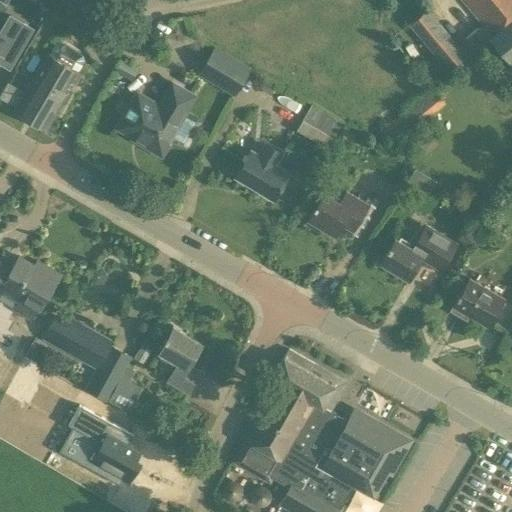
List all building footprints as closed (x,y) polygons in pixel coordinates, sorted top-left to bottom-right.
[(477,52),(491,39),(510,62),(511,60),(511,0),(461,0),(482,27),(477,27),(466,38),(477,52)] [(469,59),(428,8),(409,24),(450,74),(469,59)] [(0,64),(11,70),(36,27),(13,13),(0,34),(0,64)] [(55,44),(48,55),(47,55),(13,111),(46,130),(80,74),(78,73),(84,62),(83,56),(60,43),(55,44)] [(197,74),(235,96),(251,69),(214,46),(197,74)] [(137,94),(117,129),(161,155),(195,97),(172,84),(158,107),(137,94)] [(393,147),(445,103),(430,85),(401,109),(402,111),(379,130),(393,147)] [(313,103),(296,130),(326,148),(343,121),(313,103)] [(423,156),(443,140),(429,123),(409,139),(423,156)] [(288,172),(276,165),(284,152),(265,140),(256,153),(252,150),(235,178),(272,200),(288,172)] [(335,237),(342,226),(353,232),(370,203),(345,189),(338,201),(324,193),(307,221),(335,237)] [(390,273),(394,271),(408,279),(421,259),(441,271),(458,242),(421,221),(407,245),(395,238),(380,263),(382,264),(382,268),(390,273)] [(0,294),(2,291),(19,301),(14,309),(30,318),(36,308),(39,310),(60,275),(43,264),(40,269),(19,256),(12,268),(0,261),(0,294)] [(431,297),(439,275),(428,271),(420,292),(431,297)] [(504,299),(468,278),(452,306),(487,327),(504,299)] [(45,337),(97,366),(109,344),(57,315),(45,337)] [(159,352),(176,362),(166,380),(189,394),(202,371),(190,363),(201,343),(173,327),(159,352)] [(315,365),(288,350),(284,357),(283,356),(270,378),(274,380),(271,386),(275,388),(269,400),(264,398),(241,438),(244,439),(232,461),(269,483),(272,478),(288,487),(279,502),(296,511),(341,511),(344,507),(342,506),(355,484),(373,494),(386,471),(391,474),(407,445),(382,431),(385,426),(362,413),(359,418),(351,414),(347,420),(322,406),(334,385),(311,372),(315,365)] [(25,358),(16,373),(31,381),(38,385),(46,370),(25,358)] [(126,367),(109,400),(129,411),(142,387),(129,381),(134,371),(126,367)] [(79,405),(68,425),(72,427),(89,437),(76,461),(119,485),(123,479),(126,481),(137,462),(133,459),(137,452),(126,446),(132,434),(79,405)]
